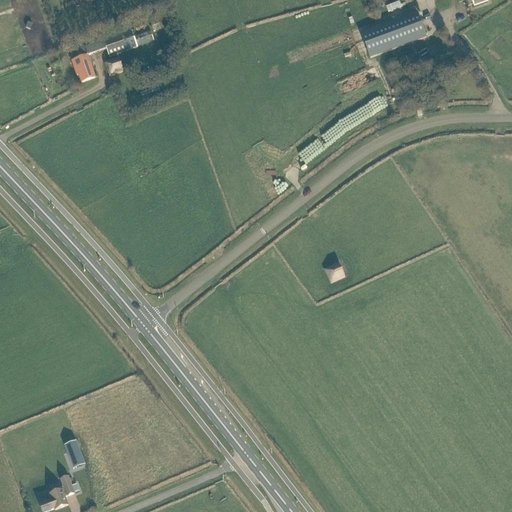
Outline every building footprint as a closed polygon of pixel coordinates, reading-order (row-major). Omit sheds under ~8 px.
[(417,13),(360,34),(370,60),(427,39),(417,13)] [(159,18),(149,22),(153,33),(163,30),(159,18)] [(96,44),(77,51),(80,60),(92,55),(106,50),(109,59),(127,52),(137,48),(131,30),(103,40),(104,43),(101,44),(100,41),(96,43),(96,44)] [(92,55),(80,60),(72,63),(77,77),(80,76),(83,84),(96,79),(90,66),(95,64),(92,55)] [(159,67),(169,61),(166,55),(156,61),(159,67)] [(412,56),(404,59),(406,64),(414,62),(412,56)] [(119,59),(104,64),(109,78),(124,73),(119,59)] [(431,66),(429,60),(403,70),(406,77),(431,66)] [(168,62),(156,69),(161,79),(173,72),(168,62)] [(338,266),(326,271),(332,285),(344,280),(338,266)] [(76,443),(65,447),(69,459),(72,458),(76,469),(85,466),(76,443)] [(47,503),(40,506),(42,511),(50,511),(55,510),(55,511),(68,506),(65,498),(75,495),(74,494),(80,492),(77,486),(72,488),(68,478),(61,481),(64,489),(60,490),(61,492),(49,496),(51,502),(47,503)]
